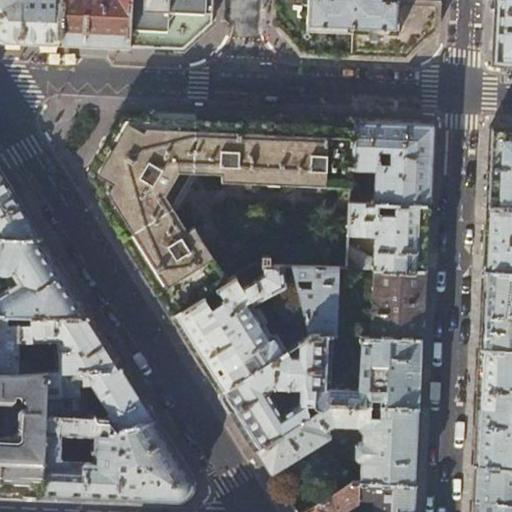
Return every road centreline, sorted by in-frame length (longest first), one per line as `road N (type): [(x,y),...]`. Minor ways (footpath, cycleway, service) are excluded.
road 1 (tertiary): [(0,112),(253,511)]
road 2 (residential): [(461,91),(440,511)]
road 3 (residential): [(0,70),(242,81)]
road 4 (residential): [(242,81),(461,91)]
